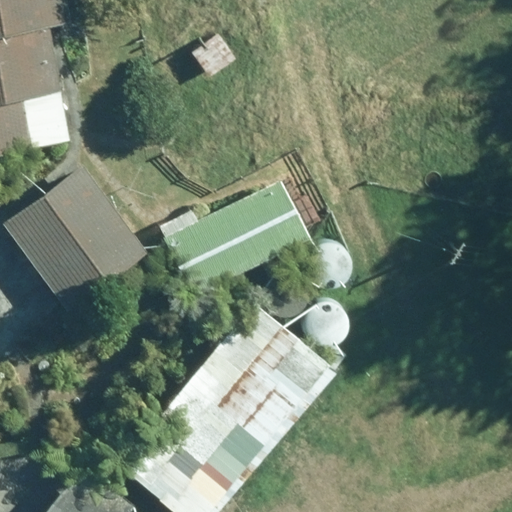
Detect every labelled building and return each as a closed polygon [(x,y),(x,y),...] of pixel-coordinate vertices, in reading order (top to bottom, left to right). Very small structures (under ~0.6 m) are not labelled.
[(73,27),(67,0),(0,0),(0,151),(75,134),(52,32),(73,27)] [(146,237),(128,214),(154,193),(129,161),(102,182),(80,153),(0,216),(0,233),(58,306),(146,237)] [(315,222),(292,173),(276,181),(272,173),(194,211),(191,205),(147,226),(180,295),(302,236),(299,230),(315,222)] [(205,511),(328,369),(247,299),(107,462),(165,511),(205,511)] [(121,511),(124,509),(72,467),(36,511),(121,511)]
